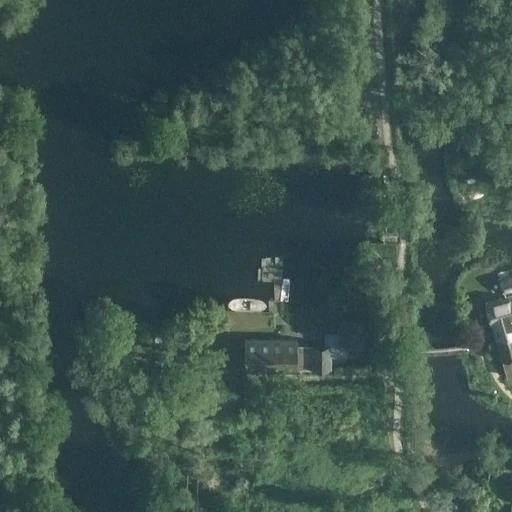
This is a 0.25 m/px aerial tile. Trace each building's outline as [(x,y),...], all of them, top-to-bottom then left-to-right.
[(394,222),(387,222),(387,232),(397,231),(397,223),(397,222),(394,222)] [(511,276),(501,279),(503,290),(511,288),(511,276)] [(497,340),(511,335),(511,295),(487,303),(497,340)] [(364,347),(364,322),(340,322),(340,332),(326,332),(326,344),(299,344),(299,340),(246,340),(246,368),(331,368),(331,355),(346,355),(346,347),(364,347)] [(511,335),(497,340),(507,376),(511,374),(511,335)] [(511,511),(511,484),(501,483),(496,511),(511,511)]
